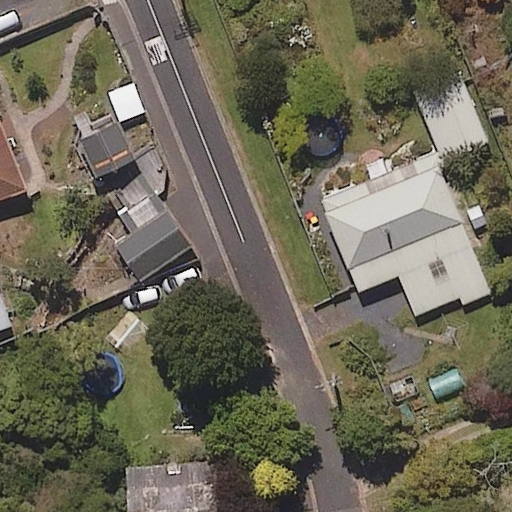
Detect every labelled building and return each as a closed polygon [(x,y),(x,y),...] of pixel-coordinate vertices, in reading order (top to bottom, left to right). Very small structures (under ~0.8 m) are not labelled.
[(486,135),(460,64),(414,82),(440,152),(486,135)] [(118,112),(80,130),(98,168),(135,150),(118,112)] [(0,190),(26,180),(0,115),(0,190)] [(485,283),(437,154),(324,197),(356,284),(398,269),(414,310),(485,283)] [(126,207),(136,222),(115,236),(141,274),(190,240),(164,202),(160,206),(149,191),(126,207)] [(219,511),(216,454),(124,459),(126,511),(219,511)]
